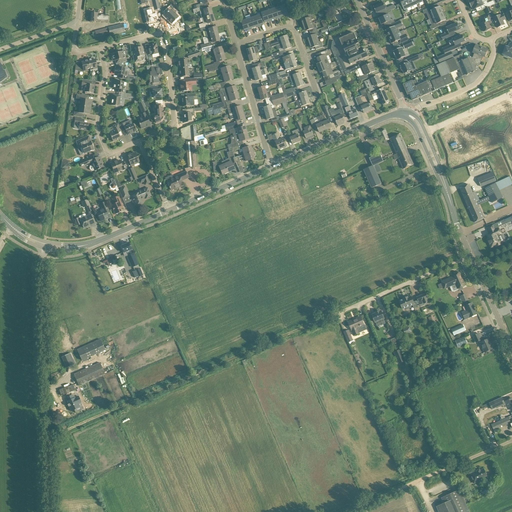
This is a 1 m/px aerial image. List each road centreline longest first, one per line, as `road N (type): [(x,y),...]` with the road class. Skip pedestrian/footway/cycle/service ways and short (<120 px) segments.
road 1 (track): [(338,312),(45,438)]
road 2 (unclassified): [(47,511),(43,247)]
road 3 (residential): [(138,141),(172,124),(162,37),(100,47)]
road 4 (tertiary): [(271,166),(405,113)]
road 5 (residential): [(470,256),(338,312)]
road 6 (residential): [(138,141),(108,154),(98,132),(100,47)]
road 7 (unclassified): [(391,492),(511,440)]
road 8 (residential): [(271,166),(236,44)]
road 9 (residential): [(405,113),(473,85),(490,63),(491,38)]
road 10 (residential): [(316,92),(291,29),(236,44)]
road 11 (tertiary): [(405,113),(357,0)]
